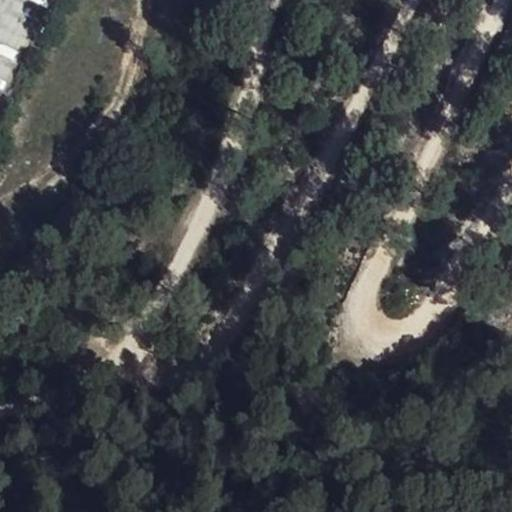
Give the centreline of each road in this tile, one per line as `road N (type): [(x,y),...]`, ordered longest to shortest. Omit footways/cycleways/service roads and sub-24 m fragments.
road 1 (track): [(410,0),(218,350),(183,377),(142,374),(130,349),(195,245),(263,0)]
road 2 (track): [(511,162),(486,226),(432,311),(402,342),(366,344),(351,327),(353,297),(504,0)]
